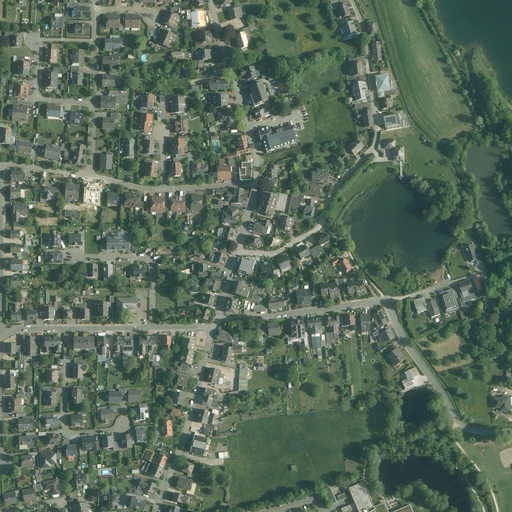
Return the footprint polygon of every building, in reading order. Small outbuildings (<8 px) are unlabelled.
[(336,1),(330,3),(332,9),(337,8),(337,7),(339,6),(336,1)] [(339,6),(337,7),(337,8),(339,13),(340,13),(342,17),(345,16),(345,17),(350,15),(345,4),(339,6)] [(237,8),(228,11),(230,21),(243,18),(243,17),(241,18),(240,13),(242,13),(240,8),(240,7),(237,8)] [(79,8),(76,8),(76,18),(89,18),(89,8),(79,8)] [(197,10),(186,11),(187,20),(189,20),(189,19),(192,19),(192,13),(197,13),(197,10)] [(178,16),(167,11),(164,17),(175,22),(178,16)] [(197,13),(192,13),(192,19),(193,19),(194,26),(192,27),(204,26),(203,12),(197,13)] [(175,22),(164,17),(161,23),(169,26),(172,28),(175,22)] [(63,19),(51,19),(51,28),(63,28),(63,22),(63,19)] [(255,19),(247,21),(248,28),(249,27),(251,32),(255,31),(253,25),(257,24),(255,19)] [(342,25),(341,25),(342,28),(343,31),(354,28),(354,26),(354,25),(353,24),(352,21),(342,25)] [(79,24),(76,24),(75,34),(88,34),(89,25),(82,25),(82,24),(79,24)] [(367,25),(368,29),(367,29),(368,31),(369,31),(370,35),(376,34),(374,24),(373,24),(367,25)] [(354,28),(343,31),(344,34),(345,37),(356,34),(354,28)] [(166,32),(163,30),(160,36),(171,41),(174,35),(166,32)] [(210,32),(202,33),(201,32),(200,32),(199,34),(199,35),(200,36),(200,43),(202,43),(211,42),(211,39),(211,36),(210,32)] [(244,33),(235,35),(239,49),(247,47),(246,43),(247,43),(244,34),(244,33)] [(171,41),(160,36),(157,43),(168,48),(168,47),(171,41)] [(21,37),(12,37),(12,47),(21,47),(21,37)] [(113,40),(105,40),(105,49),(105,48),(111,48),(111,49),(111,50),(111,49),(119,49),(119,39),(113,39),(113,40)] [(379,43),(372,43),(373,61),(381,60),(379,45),(379,43)] [(52,50),(47,50),(46,51),(45,62),(46,63),(50,63),(51,62),(54,62),(55,58),(56,58),(56,51),(52,50)] [(83,50),(73,50),(73,64),(83,64),(83,50)] [(210,51),(198,51),(199,61),(197,61),(203,61),(203,60),(210,59),(210,51)] [(111,58),(103,58),(102,67),(109,67),(109,66),(115,67),(116,63),(117,63),(117,58),(119,58),(118,54),(111,54),(111,58)] [(22,62),(18,62),(18,67),(19,67),(19,74),(20,75),(24,76),(24,75),(28,75),(29,70),(28,70),(28,67),(29,66),(29,64),(28,63),(22,62)] [(358,64),(351,65),(353,77),(362,76),(360,64),(358,64)] [(222,65),(212,68),(215,77),(225,73),(222,65)] [(253,67),(244,69),(244,70),(240,71),(241,76),(246,75),(247,79),(256,77),(254,72),(253,67)] [(77,73),(72,73),(72,74),(72,79),(74,79),(74,85),(83,86),(83,74),(77,73)] [(114,76),(107,76),(107,77),(102,77),(102,82),(103,82),(103,86),(112,86),(113,81),(114,81),(114,76)] [(387,76),(376,77),(375,77),(375,78),(376,83),(375,83),(376,83),(376,86),(376,87),(377,92),(378,92),(382,91),(389,90),(389,91),(389,90),(395,90),(390,76),(387,76)] [(226,80),(210,81),(208,83),(210,90),(226,89),(228,87),(228,86),(228,85),(227,85),(226,80)] [(266,81),(248,88),(254,107),(273,101),(266,81)] [(362,82),(352,84),(353,89),(352,89),(353,97),(355,96),(356,101),(365,99),(364,93),(366,90),(363,88),(362,82)] [(115,98),(102,97),(101,109),(108,109),(108,108),(115,109),(115,103),(126,103),(127,95),(115,95),(115,98)] [(229,108),(229,95),(212,96),(213,109),(229,108)] [(177,98),(171,99),(171,101),(170,102),(171,104),(171,106),(186,105),(186,102),(183,102),(183,101),(183,98),(177,98)] [(390,100),(381,101),(382,109),(391,108),(390,100)] [(153,103),(138,101),(138,103),(141,103),(141,108),(147,109),(153,109),(153,103)] [(186,105),(171,106),(172,114),(176,113),(184,113),(184,112),(183,112),(183,108),(186,108),(186,105)] [(60,107),(47,106),(46,117),(60,117),(60,107)] [(262,109),(254,112),(256,117),(257,120),(265,117),(264,116),(270,114),(267,106),(262,108),(262,109)] [(27,108),(19,107),(18,121),(26,122),(27,108)] [(231,111),(218,114),(220,122),(225,120),(227,127),(235,125),(231,111)] [(371,111),(362,112),(363,118),(364,128),(373,127),(371,111)] [(84,114),(71,113),(70,113),(70,119),(70,123),(83,124),(84,114)] [(152,116),(141,115),(140,123),(150,124),(151,124),(152,116)] [(398,115),(384,117),(386,131),(400,128),(398,115)] [(110,119),(103,119),(102,129),(113,129),(114,120),(114,119),(110,119)] [(181,121),(174,122),(175,133),(185,133),(185,126),(186,126),(186,121),(181,121)] [(140,123),(139,123),(138,130),(143,131),(144,133),(146,131),(149,132),(150,124),(140,123)] [(294,126),(271,133),(270,130),(269,127),(258,130),(259,133),(258,133),(260,138),(261,141),(265,139),(265,141),(263,142),(266,153),(274,151),(274,150),(285,147),(284,146),(292,144),(291,144),(299,142),(296,131),(293,132),(293,130),(295,130),(294,126)] [(11,136),(0,135),(0,137),(0,143),(9,145),(10,145),(11,137),(11,136)] [(245,136),(236,139),(238,147),(248,145),(245,136)] [(134,140),(122,139),(122,144),(125,144),(125,148),(134,148),(134,140)] [(404,160),(403,147),(396,147),(396,139),(384,140),(384,148),(393,148),(394,161),(404,160)] [(179,140),(172,141),(172,148),(183,147),(183,148),(184,148),(184,140),(179,140)] [(348,148),(347,149),(351,152),(355,156),(363,147),(356,140),(348,148)] [(155,142),(143,141),(143,146),(145,146),(144,154),(154,156),(155,142)] [(32,144),(19,143),(20,143),(19,151),(18,151),(18,152),(31,153),(32,144)] [(85,146),(72,144),(70,151),(73,151),(73,152),(74,152),(74,151),(72,164),(81,166),(85,146)] [(51,147),(46,146),(44,157),(48,158),(51,158),(51,159),(54,145),(51,145),(51,147)] [(57,146),(54,145),(51,159),(54,159),(59,160),(61,151),(61,149),(56,148),(57,146)] [(238,147),(235,148),(237,155),(250,152),(249,147),(248,147),(248,145),(238,147)] [(183,147),(172,148),(171,148),(172,156),(178,155),(184,155),(183,148),(183,147)] [(134,148),(125,148),(124,157),(133,158),(134,148)] [(106,156),(100,155),(99,169),(111,170),(112,156),(106,156)] [(340,157),(333,163),(340,170),(346,163),(344,161),(340,157)] [(207,167),(200,167),(200,162),(192,162),(193,175),(201,174),(201,175),(208,174),(207,167)] [(174,163),(173,163),(173,164),(169,164),(169,172),(170,172),(171,176),(174,175),(174,177),(181,176),(180,169),(181,169),(181,163),(180,163),(174,163)] [(250,170),(244,169),(244,170),(239,170),(238,179),(244,180),(249,180),(250,170)] [(272,169),(267,169),(266,178),(265,178),(265,183),(277,183),(277,174),(276,174),(276,170),(272,169)] [(327,171),(317,169),(317,173),(313,173),(312,179),(317,180),(327,182),(328,175),(327,175),(327,171)] [(157,171),(142,170),(142,172),(145,172),(144,176),(144,177),(150,177),(156,178),(157,171)] [(24,173),(11,172),(11,176),(10,182),(11,182),(11,181),(18,181),(18,182),(23,182),(24,173)] [(79,187),(66,186),(65,199),(78,201),(79,187)] [(314,186),(310,186),(309,194),(319,196),(321,188),(314,186)] [(18,188),(10,188),(10,199),(21,199),(20,190),(20,188),(18,188)] [(59,189),(45,188),(44,194),(45,194),(44,195),(44,200),(50,200),(51,194),(59,194),(59,189)] [(97,190),(85,189),(84,200),(89,200),(89,202),(96,202),(96,200),(96,195),(97,190)] [(243,190),(234,189),(234,193),(227,192),(227,196),(243,197),(243,190)] [(277,197),(263,193),(258,212),(271,216),(277,197)] [(118,195),(108,194),(107,203),(113,204),(113,201),(117,202),(118,195)] [(133,195),(125,195),(125,198),(124,206),(125,206),(125,204),(127,205),(128,206),(132,206),(133,195)] [(297,196),(292,195),(288,214),(293,215),(294,215),(295,210),(297,196)] [(304,196),(298,195),(297,196),(295,210),(299,210),(300,204),(304,204),(307,204),(307,200),(303,199),(304,196)] [(201,197),(195,196),(195,197),(192,196),(191,205),(191,210),(192,210),(200,210),(200,205),(202,205),(202,202),(201,201),(201,197)] [(243,197),(227,196),(227,197),(226,197),(227,197),(226,199),(227,199),(226,202),(230,202),(230,200),(232,200),(231,202),(233,202),(233,204),(242,204),(243,197)] [(314,201),(307,200),(307,204),(306,207),(305,207),(303,214),(308,216),(313,217),(314,209),(313,208),(314,201)] [(27,206),(13,207),(13,223),(19,223),(19,215),(27,215),(27,206)] [(227,213),(226,217),(225,216),(224,223),(236,224),(237,214),(227,213)] [(293,218),(281,216),(280,220),(283,221),(281,230),(290,232),(292,222),(293,218)] [(263,225),(255,223),(253,230),(258,232),(266,234),(269,234),(270,228),(268,227),(270,222),(264,220),(263,225)] [(68,246),(80,246),(80,240),(84,240),(84,231),(78,231),(78,234),(68,234),(68,246)] [(233,235),(226,233),(218,231),(217,231),(216,232),(218,233),(217,234),(223,236),(222,239),(231,241),(233,235)] [(324,234),(316,239),(320,246),(323,244),(324,245),(329,242),(328,241),(324,234)] [(59,242),(59,236),(58,236),(49,236),(49,243),(49,247),(59,247),(59,246),(59,242)] [(261,239),(251,236),(248,244),(250,246),(257,248),(258,246),(259,247),(261,239)] [(118,250),(118,237),(105,237),(105,245),(105,246),(107,246),(107,250),(114,250),(118,250)] [(130,237),(118,237),(118,250),(122,250),(129,250),(129,246),(130,246),(130,245),(130,237)] [(231,243),(223,240),(222,242),(221,247),(220,249),(228,251),(231,243)] [(318,245),(312,249),(317,256),(323,253),(318,245)] [(477,256),(473,245),(465,248),(470,262),(478,260),(478,259),(477,256)] [(304,246),(296,251),(301,259),(300,258),(305,255),(306,256),(309,254),(304,246)] [(226,256),(211,252),(209,256),(225,260),(226,256)] [(61,262),(61,253),(58,253),(54,253),(48,253),(48,262),(49,263),(53,263),(53,262),(61,262)] [(209,256),(208,260),(224,265),(225,260),(209,256)] [(286,257),(280,259),(281,261),(277,262),(280,270),(281,270),(282,273),(290,270),(288,267),(290,266),(286,257)] [(336,258),(330,261),(334,267),(337,264),(339,263),(336,258)] [(249,262),(242,259),(238,271),(251,275),(255,261),(249,260),(249,262)] [(339,263),(337,264),(344,275),(352,270),(345,259),(339,263)] [(268,263),(261,263),(261,273),(260,273),(260,278),(264,278),(264,277),(270,277),(270,265),(268,263)] [(112,278),(112,265),(103,265),(103,278),(112,278)] [(144,265),(133,265),(134,277),(145,277),(144,265)] [(97,270),(97,266),(88,266),(88,269),(89,269),(89,273),(89,277),(90,277),(97,277),(97,273),(97,270)] [(203,269),(203,271),(199,271),(199,270),(198,270),(198,274),(198,277),(205,277),(207,277),(207,271),(207,269),(203,269)] [(221,275),(212,272),(210,278),(219,281),(221,275)] [(479,276),(474,278),(478,291),(483,289),(481,283),(485,282),(484,276),(480,277),(479,276)] [(21,287),(21,278),(10,278),(11,287),(21,287)] [(218,284),(206,280),(204,286),(209,288),(208,290),(215,292),(218,284)] [(474,294),(470,280),(464,282),(470,300),(475,299),(473,294),(474,294)] [(354,282),(346,284),(348,293),(356,292),(354,283),(354,282)] [(354,283),(356,292),(356,293),(364,291),(362,282),(354,283)] [(464,282),(459,284),(462,293),(460,293),(462,299),(463,303),(464,302),(470,300),(464,282)] [(240,283),(240,284),(236,283),(232,294),(240,296),(240,295),(247,297),(250,286),(240,283)] [(264,285),(251,284),(247,297),(246,299),(259,303),(264,285)] [(328,284),(320,286),(322,296),(329,294),(330,294),(328,285),(328,284)] [(328,285),(330,294),(329,294),(330,295),(338,294),(336,284),(328,285)] [(304,291),(302,291),(304,305),(311,304),(309,290),(304,291)] [(455,300),(452,290),(440,293),(443,304),(455,300)] [(300,291),(296,292),(298,306),(304,305),(302,291),(300,291)] [(214,297),(207,295),(203,294),(201,294),(200,298),(199,302),(211,306),(214,297)] [(232,299),(229,298),(229,299),(228,298),(225,312),(235,314),(236,304),(239,305),(239,301),(237,301),(237,300),(232,299)] [(282,298),(275,299),(276,308),(283,307),(282,298)] [(423,298),(414,301),(418,314),(426,311),(425,309),(426,308),(426,307),(427,306),(426,304),(427,303),(426,300),(424,301),(423,298)] [(136,299),(117,299),(117,314),(128,314),(128,311),(131,311),(131,310),(136,310),(136,299)] [(272,299),(267,300),(269,310),(276,308),(275,299),(272,299)] [(458,310),(455,300),(443,304),(447,314),(458,310)] [(427,303),(426,304),(427,306),(431,317),(436,315),(436,316),(440,315),(435,301),(427,303)] [(18,305),(13,305),(12,306),(9,306),(9,312),(11,312),(11,320),(21,320),(21,312),(18,312),(18,305)] [(210,312),(202,310),(202,311),(197,309),(195,316),(200,317),(200,318),(207,321),(210,312)] [(89,310),(79,310),(79,314),(79,315),(80,315),(81,320),(89,320),(89,310)] [(37,311),(27,311),(27,320),(28,320),(29,321),(30,321),(31,320),(37,320),(37,311)] [(72,320),(71,311),(63,311),(63,320),(72,320)] [(381,311),(373,315),(378,324),(375,325),(377,327),(376,328),(377,328),(387,324),(381,311)] [(349,316),(344,317),(344,318),(345,326),(350,326),(354,325),(355,325),(354,316),(353,316),(352,315),(350,315),(349,316)] [(368,315),(360,315),(361,333),(369,332),(368,315)] [(297,321),(290,322),(292,338),(298,338),(298,336),(298,329),(297,321)] [(278,323),(268,324),(268,326),(268,333),(278,333),(278,323)] [(389,330),(381,334),(385,343),(394,339),(389,330)] [(233,334),(219,331),(217,339),(230,343),(233,334)] [(242,334),(233,334),(230,343),(241,342),(242,342),(242,334)] [(120,337),(114,338),(114,346),(115,346),(120,346),(122,346),(122,338),(120,338),(120,337)] [(35,338),(25,338),(25,350),(25,356),(35,356),(35,350),(35,338)] [(52,347),(52,338),(44,338),(44,347),(45,347),(45,353),(48,353),(48,347),(52,347)] [(60,347),(60,338),(52,338),(52,347),(56,347),(56,353),(60,353),(60,347)] [(84,338),(73,338),(73,350),(84,350),(84,338)] [(94,338),(84,338),(84,350),(94,350),(94,348),(94,340),(94,338)] [(101,338),(101,339),(97,339),(97,340),(97,348),(99,348),(104,348),(105,348),(105,338),(101,338)] [(130,338),(122,338),(122,346),(123,353),(126,353),(126,352),(133,352),(133,341),(130,341),(130,338)] [(195,342),(182,338),(180,347),(180,348),(193,351),(195,342)] [(15,345),(7,345),(7,348),(7,354),(15,354),(15,353),(15,346),(15,345)] [(232,349),(224,347),(223,351),(224,351),(223,354),(231,356),(232,353),(241,353),(241,347),(232,347),(232,349)] [(193,351),(180,348),(179,355),(193,358),(194,354),(192,353),(193,351)] [(405,359),(397,349),(391,354),(388,356),(391,360),(392,359),(397,365),(396,366),(405,359)] [(231,356),(223,354),(222,358),(221,362),(230,363),(231,356)] [(193,358),(179,355),(177,362),(182,363),(188,364),(191,365),(193,358)] [(74,365),(73,379),(82,379),(82,375),(80,375),(80,372),(81,371),(85,371),(86,366),(83,366),(74,365)] [(221,371),(210,369),(207,382),(215,384),(215,383),(218,384),(219,379),(221,371)] [(56,371),(47,371),(46,383),(57,384),(58,372),(56,371)] [(410,371),(405,373),(408,380),(403,382),(406,389),(414,385),(412,382),(415,381),(410,371)] [(188,378),(181,377),(178,376),(176,385),(186,387),(188,378)] [(246,380),(239,380),(238,391),(247,390),(247,380),(246,380)] [(215,391),(206,389),(205,393),(205,394),(203,393),(203,395),(204,396),(203,399),(212,401),(212,399),(217,400),(222,402),(223,398),(218,397),(219,394),(218,393),(216,392),(214,393),(215,391)] [(77,390),(73,390),(72,399),(74,399),(74,404),(81,404),(81,391),(81,390),(77,390)] [(129,391),(128,398),(128,401),(140,401),(140,393),(135,393),(135,392),(129,391)] [(184,395),(175,392),(172,404),(173,403),(176,404),(176,405),(182,406),(183,400),(182,400),(184,395)] [(56,393),(46,393),(46,406),(56,407),(56,393)] [(119,393),(109,393),(109,402),(121,403),(121,396),(121,393),(119,393)] [(504,398),(494,399),(494,408),(504,408),(504,411),(510,411),(510,406),(510,398),(509,398),(509,396),(504,396),(504,398)] [(212,401),(203,399),(203,401),(202,401),(202,405),(218,409),(219,405),(211,403),(212,401)] [(139,409),(135,409),(136,421),(145,420),(144,408),(139,409)] [(180,410),(172,408),(170,415),(179,417),(180,410)] [(113,409),(100,410),(101,420),(113,419),(113,409)] [(208,412),(200,410),(199,416),(215,420),(216,415),(211,414),(211,417),(207,416),(208,412)] [(83,414),(70,415),(71,426),(84,425),(83,414)] [(215,420),(199,416),(197,422),(205,424),(206,420),(210,421),(209,424),(214,425),(215,420)] [(46,418),(46,425),(51,425),(52,427),(57,426),(57,424),(57,417),(51,418),(46,418)] [(27,420),(18,421),(18,430),(32,429),(32,420),(27,420)] [(171,421),(161,422),(161,424),(162,433),(162,437),(172,436),(171,421)] [(145,429),(135,430),(137,442),(146,441),(145,429)] [(200,437),(201,434),(195,433),(190,453),(203,456),(208,439),(200,437)] [(51,436),(49,436),(49,445),(59,444),(58,435),(56,435),(55,436),(53,435),(52,435),(51,436)] [(129,436),(129,435),(121,436),(122,438),(122,447),(126,446),(127,448),(131,448),(130,437),(129,436)] [(27,437),(19,437),(19,445),(19,444),(22,444),(22,446),(23,446),(23,444),(28,444),(28,448),(34,448),(34,437),(34,436),(28,437),(27,437)] [(113,448),(113,442),(112,437),(102,438),(102,441),(102,445),(103,445),(103,449),(113,448)] [(69,445),(67,446),(67,447),(67,450),(66,450),(66,458),(77,457),(76,445),(69,445)] [(155,454),(147,451),(144,459),(153,463),(155,464),(157,460),(153,458),(155,454)] [(56,453),(40,454),(41,468),(50,467),(50,464),(57,463),(56,453)] [(31,455),(20,456),(22,467),(32,466),(31,455)] [(167,459),(159,455),(157,460),(155,464),(163,468),(165,463),(167,459)] [(194,466),(185,462),(182,471),(188,474),(190,474),(191,473),(194,466)] [(155,464),(153,463),(152,466),(154,467),(153,470),(161,473),(163,468),(155,464)] [(161,473),(153,470),(152,473),(150,472),(148,475),(158,479),(161,473)] [(86,475),(72,476),(73,491),(74,491),(81,491),(81,490),(80,486),(83,483),(87,483),(86,475)] [(190,481),(179,478),(176,487),(190,491),(192,483),(192,481),(190,481)] [(57,480),(43,483),(44,491),(50,489),(52,495),(59,494),(57,480)] [(155,485),(148,482),(148,483),(145,482),(141,480),(139,484),(138,487),(143,489),(145,490),(144,491),(152,494),(155,485)] [(353,500),(355,503),(358,509),(359,511),(368,511),(368,510),(375,507),(364,482),(349,489),(353,500)] [(143,489),(138,487),(136,491),(135,494),(141,496),(143,489)] [(337,503),(330,487),(324,490),(331,505),(337,503)] [(33,489),(22,491),(24,501),(36,499),(35,492),(34,489),(33,489)] [(81,491),(74,491),(75,499),(78,498),(84,498),(83,490),(81,490),(81,491)] [(14,493),(9,494),(9,495),(4,496),(3,494),(3,495),(5,506),(17,503),(16,497),(15,493),(14,493)] [(183,496),(175,493),(173,498),(173,501),(181,504),(181,503),(186,504),(188,498),(185,497),(183,496)] [(346,493),(338,497),(340,502),(348,498),(346,493)] [(147,500),(137,498),(137,500),(135,500),(131,499),(130,504),(135,505),(135,507),(144,510),(147,500)] [(80,504),(72,506),(73,511),(81,511),(88,511),(86,503),(87,503),(80,504)] [(342,511),(350,511),(358,509),(355,503),(341,509),(342,511)] [(388,511),(384,503),(375,507),(368,510),(368,511),(412,511),(410,505),(394,511),(388,511)]
